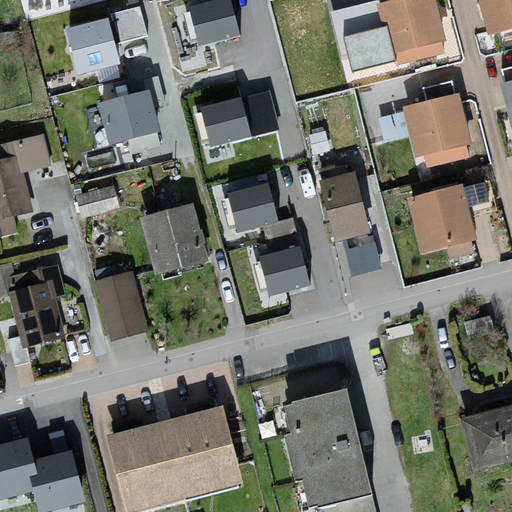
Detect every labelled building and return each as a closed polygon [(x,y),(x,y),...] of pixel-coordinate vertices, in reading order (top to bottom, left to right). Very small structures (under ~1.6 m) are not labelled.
[(112,8),(119,37),(149,29),(142,0),(112,8)] [(240,0),(239,0),(171,17),(180,55),(250,38),(240,0)] [(437,0),(398,0),(380,5),(393,58),(451,51),(437,0)] [(511,0),(480,0),(491,35),(511,30),(511,0)] [(107,21),(69,31),(79,70),(117,60),(107,21)] [(511,67),(495,70),(511,131),(511,67)] [(269,90),(200,108),(209,146),(278,129),(269,90)] [(150,91),(100,103),(110,142),(159,129),(150,91)] [(462,96),(405,109),(419,158),(474,147),(462,96)] [(43,136),(0,145),(0,221),(33,214),(22,173),(52,166),(43,136)] [(352,162),(319,171),(338,242),(371,234),(352,162)] [(82,210),(121,198),(113,175),(75,187),(82,210)] [(487,178),(469,179),(470,198),(488,197),(487,178)] [(267,184),(228,194),(237,231),(276,221),(267,184)] [(464,188),(409,201),(426,256),(479,243),(464,188)] [(191,206),(143,219),(158,271),(205,258),(191,206)] [(300,245),(258,256),(268,295),(310,285),(300,245)] [(22,350),(58,344),(54,302),(66,295),(60,269),(18,278),(14,265),(0,269),(0,298),(9,297),(22,350)] [(134,275),(91,284),(107,343),(144,335),(134,275)] [(354,395),(290,406),(299,435),(291,435),(303,485),(312,483),(319,510),(379,496),(354,395)] [(511,409),(460,419),(477,473),(511,466),(511,409)] [(227,412),(109,439),(128,511),(160,511),(248,489),(227,412)] [(0,459),(0,470),(12,511),(45,511),(55,509),(43,471),(36,448),(0,459)] [(55,511),(93,511),(78,460),(43,471),(55,509),(55,511)]
